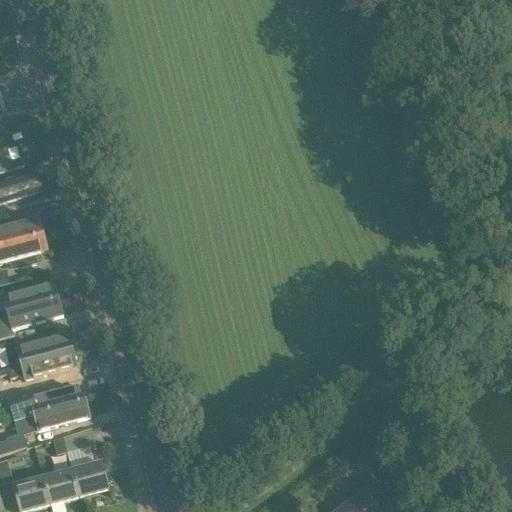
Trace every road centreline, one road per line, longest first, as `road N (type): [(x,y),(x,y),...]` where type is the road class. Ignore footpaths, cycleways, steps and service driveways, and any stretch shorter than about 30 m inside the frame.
road 1 (tertiary): [(158,511),(58,85)]
road 2 (unclassified): [(215,511),(411,373),(438,398),(485,511)]
